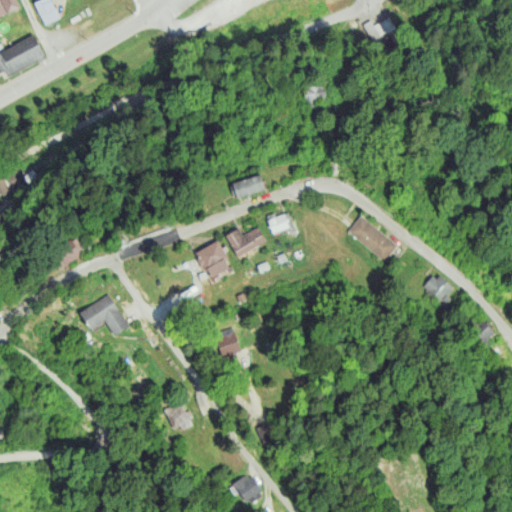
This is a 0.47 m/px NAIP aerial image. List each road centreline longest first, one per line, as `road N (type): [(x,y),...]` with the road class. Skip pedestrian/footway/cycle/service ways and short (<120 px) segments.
road 1 (residential): [(0,332),(89,261),(314,184),(340,186),(463,278),(511,341)]
road 2 (residential): [(0,216),(150,93),(369,0)]
road 3 (residential): [(108,255),(294,511)]
road 4 (residential): [(0,455),(91,454),(101,446),(87,410),(31,357),(0,341)]
road 5 (residential): [(167,0),(0,97)]
road 6 (residential): [(0,169),(116,102),(150,93)]
